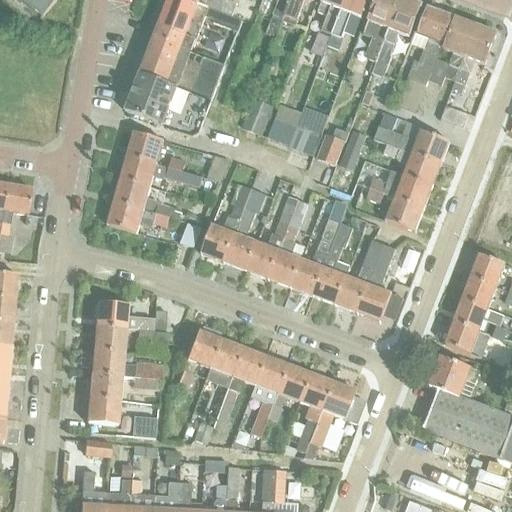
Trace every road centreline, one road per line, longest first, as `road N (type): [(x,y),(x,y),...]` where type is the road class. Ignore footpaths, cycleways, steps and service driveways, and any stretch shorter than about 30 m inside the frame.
road 1 (residential): [(396,366),(149,275),(53,255)]
road 2 (residential): [(396,366),(511,71)]
road 3 (residential): [(33,511),(53,255)]
road 4 (residential): [(68,167),(99,0)]
road 5 (residential): [(347,511),(396,366)]
